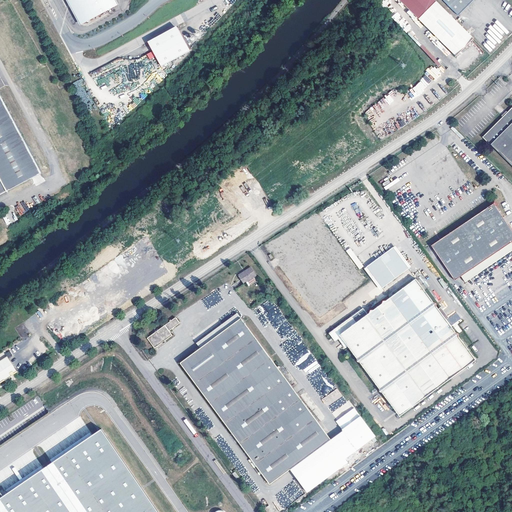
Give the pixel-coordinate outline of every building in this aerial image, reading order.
[(114,6),(110,0),(70,0),(83,23),(114,6)] [(399,0),(418,18),(436,1),(435,0),(399,0)] [(444,0),(458,15),(473,0),(444,0)] [(474,38),(436,1),(418,18),(456,56),(465,47),(466,49),(469,46),(467,44),(474,38)] [(190,49),(178,28),(150,45),(162,66),(190,49)] [(0,195),(41,174),(0,95),(0,195)] [(511,107),(511,109),(506,114),(507,115),(502,119),(482,139),(489,147),(490,146),(511,168),(511,107)] [(491,206),(432,246),(455,281),(462,277),(466,283),(511,251),(511,243),(511,242),(511,229),(505,220),(497,207),(500,205),(495,199),(489,203),(491,206)] [(350,248),(346,251),(360,269),(364,266),(350,248)] [(393,248),(368,268),(383,289),(409,270),(393,248)] [(251,267),(238,275),(244,284),(256,275),(251,267)] [(401,417),(477,360),(459,337),(459,334),(456,333),(437,307),(437,304),(434,303),(416,280),(387,302),(384,302),(382,305),(375,311),(372,311),(370,314),(369,316),(364,309),(330,335),(336,343),(339,341),(342,339),(349,348),(358,360),(358,363),(361,364),(381,390),(380,393),(384,394),(400,415),(399,416),(399,418),(399,419),(401,420),(402,418),(401,417)] [(196,343),(200,348),(241,318),(237,313),(196,343)] [(330,439),(241,318),(200,348),(180,363),(270,484),(290,469),(330,439)] [(165,325),(147,338),(155,348),(172,335),(165,325)] [(342,339),(339,341),(347,350),(349,348),(342,339)] [(0,383),(18,372),(8,356),(0,361),(0,383)] [(327,406),(342,396),(337,388),(322,399),(327,406)] [(343,430),(330,439),(290,469),(307,493),(348,463),(345,459),(375,436),(361,416),(342,430),(343,430)] [(159,511),(102,429),(66,453),(4,496),(0,490),(0,511),(159,511)]
